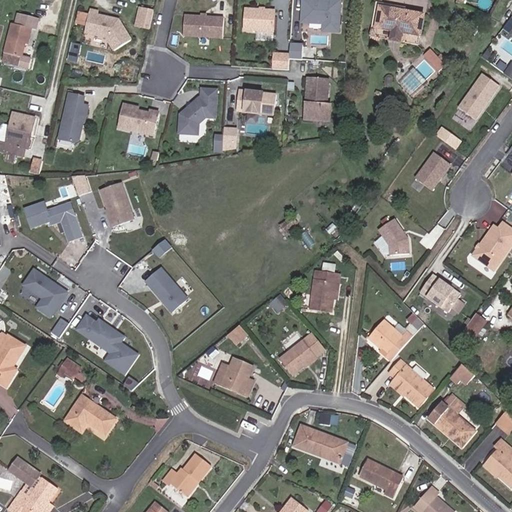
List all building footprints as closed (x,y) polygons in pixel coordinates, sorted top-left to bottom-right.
[(346,26),(347,0),(309,0),(309,17),(330,17),(330,25),(346,26)] [(425,28),(428,8),(385,1),(382,21),(397,24),(395,33),(405,34),(406,25),(425,28)] [(251,6),(250,27),(280,28),(281,6),(251,6)] [(160,29),(165,11),(152,8),(147,26),(160,29)] [(111,13),(102,11),(101,18),(98,29),(98,33),(116,37),(125,51),(142,41),(130,20),(110,16),(111,13)] [(29,46),(36,48),(41,29),(44,30),(47,18),(30,13),(26,24),(19,22),(7,64),(32,71),(35,61),(26,58),(29,46)] [(231,36),(231,16),(197,15),(196,35),(231,36)] [(98,29),(101,18),(91,16),(88,27),(98,29)] [(310,54),(310,39),(298,39),(297,49),(297,54),(310,54)] [(444,59),(432,46),(427,51),(439,63),(444,59)] [(297,54),(297,49),(277,49),(277,64),(296,65),(297,54)] [(490,52),(487,61),(498,65),(501,57),(490,52)] [(340,115),(341,99),(336,99),(337,74),(317,73),(316,83),(321,83),(320,98),(316,98),(315,114),(340,115)] [(483,109),(489,101),(491,102),(503,87),(488,76),(464,110),(478,120),(485,111),(483,109)] [(266,87),(249,86),(247,108),(285,110),(286,88),(271,87),(268,89),(266,89),(266,87)] [(226,88),(211,88),(211,97),(209,96),(202,104),(203,105),(200,107),(198,107),(191,114),(191,133),(210,133),(210,122),(216,115),(226,115),(226,88)] [(93,96),(78,92),(66,137),(82,141),(86,138),(89,128),(87,125),(89,120),(92,121),(97,104),(91,103),(93,96)] [(161,137),(167,113),(159,111),(158,114),(146,111),(147,108),(132,104),(126,128),(161,137)] [(42,120),(16,113),(9,139),(0,136),(0,150),(8,153),(6,161),(14,163),(17,155),(24,157),(26,149),(30,135),(37,137),(42,120)] [(248,127),(236,126),(235,134),(235,136),(235,141),(248,142),(248,127)] [(235,141),(235,136),(235,134),(227,134),(226,150),(235,150),(235,141)] [(37,137),(30,135),(26,149),(33,151),(37,137)] [(456,167),(440,155),(421,181),(437,193),(456,167)] [(45,174),(48,161),(38,159),(35,171),(45,174)] [(78,195),(91,193),(90,175),(77,176),(78,195)] [(138,220),(125,184),(104,191),(117,228),(138,220)] [(393,201),(397,196),(390,191),(386,197),(393,201)] [(87,238),(78,214),(72,216),(68,206),(51,212),(48,203),(28,210),(35,230),(51,224),(50,222),(54,221),(56,226),(65,223),(73,243),(87,238)] [(78,214),(74,204),(68,206),(72,216),(78,214)] [(381,232),(393,247),(394,257),(413,254),(411,239),(396,220),(381,232)] [(511,254),(511,229),(507,226),(503,232),(499,229),(478,259),(498,273),(511,254)] [(326,262),(325,269),(336,271),(337,265),(326,262)] [(0,288),(10,271),(3,267),(0,271),(0,288)] [(192,299),(165,269),(149,282),(164,299),(167,299),(170,303),(168,304),(176,313),(192,299)] [(72,294),(38,271),(31,281),(27,287),(47,300),(41,309),(56,319),(72,294)] [(313,310),(332,312),(336,281),(340,281),(341,273),(317,271),(313,310)] [(466,297),(439,278),(427,295),(453,314),(457,309),(462,302),(466,297)] [(283,294),(271,304),(278,313),(290,303),(283,294)] [(463,313),(468,306),(462,302),(457,309),(463,313)] [(479,313),(467,329),(479,337),(491,320),(479,313)] [(125,344),(128,338),(118,331),(116,333),(112,331),(114,328),(103,321),(102,324),(91,316),(82,330),(116,354),(110,362),(129,375),(142,356),(125,344)] [(423,331),(429,324),(422,317),(415,324),(423,331)] [(63,318),(53,333),(61,338),(71,323),(63,318)] [(388,359),(394,364),(416,339),(409,333),(405,338),(386,322),(373,339),(391,355),(388,359)] [(416,339),(423,331),(415,324),(409,332),(409,333),(416,339)] [(243,325),(230,335),(238,346),(251,336),(243,325)] [(283,359),(295,374),(325,349),(311,334),(283,359)] [(0,359),(12,341),(8,338),(0,337),(0,359)] [(19,372),(14,369),(26,350),(12,341),(0,359),(0,384),(8,390),(19,372)] [(247,378),(248,379),(254,366),(236,358),(223,384),(240,392),(247,378)] [(79,373),(81,370),(68,361),(66,364),(79,373)] [(423,406),(438,388),(407,362),(396,374),(402,380),(400,382),(412,394),(411,396),(423,406)] [(476,370),(469,363),(458,377),(465,383),(469,378),(476,370)] [(73,381),(79,373),(66,364),(58,377),(61,379),(64,375),(73,381)] [(480,374),(476,370),(469,378),(473,382),(480,374)] [(240,392),(245,394),(251,381),(248,379),(247,378),(240,392)] [(411,396),(412,394),(400,382),(396,386),(409,398),(411,396)] [(90,427),(106,438),(117,422),(83,398),(66,422),(84,435),(90,427)] [(461,414),(462,412),(452,402),(450,404),(461,414)] [(440,409),(426,425),(447,443),(450,440),(462,451),(472,439),(454,422),(461,414),(450,404),(443,412),(440,409)] [(330,453),(347,461),(354,445),(308,426),(300,446),(328,458),(330,453)] [(462,451),(450,440),(447,443),(459,454),(462,451)] [(511,494),(511,493),(511,467),(510,466),(511,462),(511,454),(502,445),(494,453),(500,458),(490,470),(501,480),(498,482),(511,494)] [(345,465),(347,461),(330,453),(328,458),(345,465)] [(201,483),(204,485),(216,468),(202,458),(190,473),(187,470),(183,475),(178,471),(167,485),(173,491),(176,487),(190,498),(201,483)] [(27,485),(8,510),(10,511),(19,511),(22,509),(26,511),(42,511),(47,506),(58,492),(38,478),(39,475),(18,459),(9,472),(27,485)] [(386,503),(396,507),(407,486),(371,469),(363,483),(389,497),(386,503)] [(498,482),(501,480),(490,470),(485,475),(496,485),(498,482)] [(444,511),(438,507),(442,502),(433,494),(417,511),(444,511)] [(312,511),(296,500),(287,511),(312,511)]
